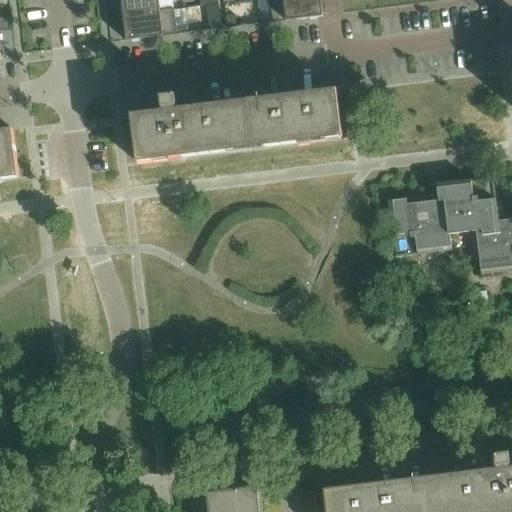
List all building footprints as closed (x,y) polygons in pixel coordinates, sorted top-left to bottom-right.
[(121,0),(123,16),(160,11),(159,0),(121,0)] [(320,0),(269,0),(273,24),(323,17),(320,0)] [(127,42),(178,35),(174,9),(160,11),(123,16),(127,42)] [(238,28),(236,16),(227,17),(228,29),(238,28)] [(211,19),(213,31),(222,30),(221,18),(211,19)] [(195,114),(194,109),(192,95),(162,99),(164,118),(135,121),(134,116),(133,116),(138,164),(343,140),(337,92),(336,92),(336,97),(195,114)] [(0,180),(18,178),(18,179),(20,178),(14,130),(13,131),(13,136),(0,137),(0,180)] [(396,258),(451,252),(449,236),(476,233),(481,276),(511,272),(511,214),(498,217),(493,178),(437,185),(438,201),(430,201),(429,197),(389,202),(396,258)] [(328,496),(327,491),(326,491),(328,511),(511,511),(511,472),(510,454),(479,457),(481,477),(328,496)] [(254,511),(252,488),(207,494),(209,511),(254,511)] [(297,494),(299,511),(317,511),(315,492),(300,494),(297,494)]
